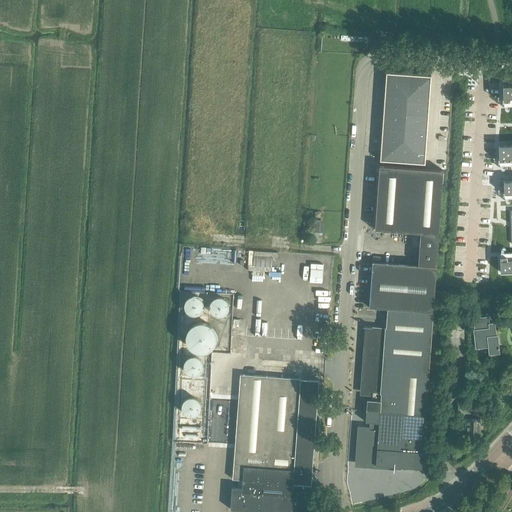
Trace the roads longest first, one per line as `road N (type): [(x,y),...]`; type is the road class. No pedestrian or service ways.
road 1 (unclassified): [(342,511),(334,481),(363,70),(380,58),(490,66)]
road 2 (residential): [(490,66),(469,279)]
road 3 (unknown): [(311,358),(245,356),(255,307),(297,306),(312,323)]
